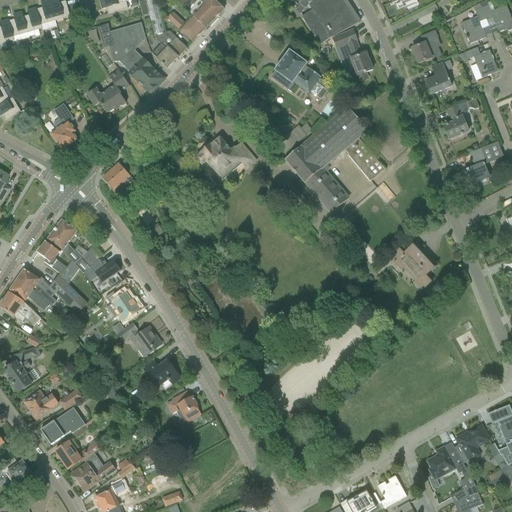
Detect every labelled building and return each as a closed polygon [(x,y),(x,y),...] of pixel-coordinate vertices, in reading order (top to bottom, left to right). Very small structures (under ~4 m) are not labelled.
[(54,0),(49,2),(56,22),(70,18),(66,2),(60,3),(59,0),(54,0)] [(121,0),(103,0),(100,1),(102,10),(107,9),(109,14),(128,9),(126,3),(123,4),(122,4),(121,0)] [(153,54),(160,62),(168,69),(176,59),(178,60),(188,49),(180,42),(170,32),(166,33),(160,12),(157,0),(144,0),(147,8),(142,10),(143,16),(149,15),(155,36),(157,36),(158,41),(161,45),(153,54)] [(165,5),(158,0),(157,0),(160,12),(165,5)] [(207,30),(207,31),(218,19),(217,18),(224,10),(216,3),(219,0),(174,0),(175,2),(192,18),(192,17),(205,30),(207,29),(207,30)] [(302,18),(321,46),(331,38),(338,35),(351,30),(360,22),(345,0),(301,0),(304,2),(296,11),(300,15),(309,5),(313,11),(302,18)] [(492,17),(499,34),(507,30),(508,32),(511,30),(511,19),(507,7),(506,7),(504,6),(500,7),(500,9),(491,13),(487,1),(480,5),(486,20),(492,17)] [(43,29),(43,31),(57,27),(56,22),(49,2),(41,4),(42,9),(37,10),(37,9),(36,9),(42,29),(43,29)] [(462,24),(470,45),(486,39),(480,22),(486,20),(480,5),(474,8),(478,18),(462,24)] [(22,13),(29,37),(28,33),(42,29),(36,9),(28,12),(29,16),(24,18),(22,13)] [(8,21),(15,43),(30,39),(29,37),(22,13),(13,16),(15,21),(9,22),(9,21),(8,21)] [(169,19),(168,20),(185,36),(193,43),(205,30),(192,17),(192,18),(185,25),(174,13),(172,15),(171,14),(168,18),(169,19)] [(0,44),(0,45),(14,41),(15,43),(8,21),(0,23),(1,28),(0,27),(0,44)] [(109,48),(114,63),(120,63),(126,68),(125,69),(130,74),(142,87),(149,94),(156,87),(164,80),(157,73),(135,51),(146,40),(142,24),(121,30),(111,33),(108,25),(107,26),(114,46),(109,48)] [(97,29),(104,50),(109,48),(114,46),(107,26),(97,29)] [(89,41),(99,39),(97,28),(87,30),(89,41)] [(58,31),(51,33),(53,40),(60,38),(58,31)] [(357,41),(353,31),(333,39),(337,49),(348,45),(353,58),(351,59),(360,82),(368,79),(366,73),(373,71),(366,54),(361,55),(356,42),(357,41)] [(423,44),(412,49),(418,65),(419,65),(427,61),(427,62),(438,58),(431,42),(438,39),(439,39),(435,32),(421,38),(423,44)] [(478,70),(482,79),(496,73),(491,63),(494,62),(490,51),(481,55),(479,56),(476,50),(465,54),(468,61),(474,59),(478,70)] [(276,73),(271,78),(280,85),(293,93),(298,86),(310,94),(310,93),(317,97),(323,89),(325,90),(328,86),(320,80),(321,78),(306,67),(307,64),(298,58),(290,52),(275,72),(276,73)] [(435,78),(425,82),(431,96),(451,87),(448,80),(447,81),(444,75),(446,74),(445,72),(442,65),(442,64),(432,68),(435,78)] [(96,89),(87,96),(89,98),(90,99),(95,107),(100,104),(107,114),(118,106),(120,108),(126,104),(120,95),(122,94),(121,93),(130,87),(124,79),(119,72),(110,78),(115,86),(101,96),(98,92),(96,89)] [(0,89),(0,106),(9,101),(3,90),(2,88),(0,89)] [(0,117),(3,115),(6,121),(21,113),(13,99),(0,106),(0,117)] [(358,99),(348,108),(354,115),(360,110),(364,106),(358,99)] [(476,99),(467,103),(469,108),(470,108),(476,110),(479,109),(476,99)] [(58,131),(51,135),(62,151),(77,141),(72,134),(75,132),(69,123),(73,120),(68,112),(63,106),(54,112),(60,120),(53,124),(58,131)] [(452,124),(444,128),(449,140),(458,136),(470,132),(463,114),(459,106),(447,111),(452,124)] [(307,183),(333,213),(348,199),(323,170),(345,151),(349,155),(348,156),(371,182),(377,177),(385,170),(359,139),(368,131),(354,115),(348,108),(340,114),(286,161),(306,184),(307,183)] [(307,125),(302,129),(308,136),(313,132),(307,125)] [(276,147),(284,156),(307,136),(299,127),(276,147)] [(201,154),(196,158),(202,165),(206,162),(207,161),(209,163),(208,163),(209,165),(211,168),(213,169),(213,168),(217,172),(216,173),(215,174),(214,175),(214,177),(214,179),(215,181),(217,182),(219,182),(221,182),(222,181),(230,174),(227,171),(239,161),(242,164),(246,170),(256,162),(241,144),(234,150),(231,152),(229,150),(220,139),(214,144),(212,146),(211,147),(210,146),(209,147),(207,147),(205,147),(204,148),(203,149),(202,151),(202,152),(201,154)] [(476,167),(464,172),(470,186),(489,179),(483,166),(485,166),(503,158),(504,158),(498,143),(497,143),(481,150),(471,154),(476,167)] [(132,195),(133,195),(140,191),(131,178),(119,164),(103,179),(114,192),(124,183),(125,183),(132,195)] [(0,170),(0,206),(5,198),(0,194),(0,191),(3,186),(8,178),(7,177),(8,175),(0,170)] [(375,191),(385,202),(392,195),(382,184),(375,191)] [(75,265),(84,274),(90,268),(99,260),(100,259),(91,250),(82,259),(69,245),(78,233),(77,232),(78,230),(78,228),(74,225),(71,225),(70,227),(62,221),(49,239),(63,251),(62,252),(75,265)] [(146,233),(151,241),(163,233),(158,226),(146,233)] [(325,233),(320,237),(324,242),(330,238),(325,233)] [(61,275),(66,268),(55,260),(60,253),(46,243),(38,254),(47,261),(44,263),(61,275)] [(414,284),(420,292),(432,281),(427,275),(427,273),(435,266),(429,260),(428,261),(420,252),(421,251),(416,245),(407,252),(402,246),(394,253),(400,259),(395,264),(401,270),(406,266),(419,280),(414,284)] [(90,268),(84,274),(90,283),(98,277),(102,284),(121,271),(114,261),(107,265),(104,267),(99,260),(90,268)] [(51,288),(44,282),(45,280),(41,277),(39,280),(25,271),(18,281),(33,292),(49,307),(50,306),(52,308),(57,302),(52,298),(56,294),(51,288)] [(249,274),(247,283),(253,285),(256,276),(249,274)] [(77,314),(87,305),(67,283),(60,276),(51,288),(72,309),(72,310),(77,314)] [(40,308),(45,311),(49,307),(33,292),(32,291),(18,281),(11,292),(19,298),(26,302),(29,298),(34,301),(34,303),(40,307),(40,308)] [(119,316),(123,323),(141,311),(136,304),(134,305),(126,293),(119,298),(115,291),(105,297),(115,310),(117,309),(121,315),(119,316)] [(26,319),(35,326),(41,319),(23,302),(10,293),(0,307),(23,323),(26,319)] [(65,316),(71,321),(77,314),(72,310),(72,309),(65,316)] [(120,324),(113,329),(117,336),(118,335),(125,331),(120,324)] [(129,338),(145,359),(153,352),(162,345),(155,337),(154,338),(147,330),(141,335),(133,324),(125,330),(125,331),(118,335),(123,342),(129,338)] [(27,342),(27,343),(36,348),(37,348),(38,346),(41,347),(43,343),(41,342),(40,342),(31,336),(27,342)] [(35,349),(22,354),(24,359),(26,361),(38,356),(35,349)] [(16,363),(5,371),(10,378),(9,379),(14,386),(15,385),(16,387),(20,393),(31,384),(36,381),(31,373),(30,373),(28,374),(25,371),(31,366),(27,362),(19,368),(17,364),(16,363)] [(143,369),(158,389),(169,381),(173,385),(181,379),(167,362),(162,366),(163,368),(160,370),(153,362),(145,368),(143,369)] [(119,382),(113,387),(117,391),(123,386),(119,382)] [(109,383),(99,390),(105,400),(116,393),(109,383)] [(61,402),(59,402),(65,412),(84,399),(83,397),(78,389),(61,402)] [(184,417),(188,423),(201,415),(195,404),(196,403),(193,397),(191,398),(187,392),(172,401),(173,402),(166,405),(172,415),(177,412),(180,419),(184,417)] [(29,409),(37,421),(52,411),(51,409),(59,405),(52,395),(45,400),(40,393),(39,394),(38,393),(34,396),(34,397),(25,403),(26,405),(25,405),(28,410),(29,409)] [(494,412),(488,415),(492,425),(497,423),(507,448),(498,452),(500,455),(501,457),(502,457),(508,467),(511,465),(511,464),(511,428),(511,425),(511,424),(511,413),(509,406),(496,411),(494,412)] [(41,431),(51,446),(71,433),(72,434),(73,435),(86,426),(74,409),(41,431)] [(73,435),(77,440),(90,431),(86,426),(73,435)] [(454,448),(463,464),(467,462),(468,464),(482,456),(478,449),(490,442),(489,440),(482,427),(465,437),(464,436),(457,440),(460,445),(454,448)] [(70,443),(56,452),(68,471),(81,462),(82,463),(98,451),(94,445),(97,444),(95,441),(88,446),(90,449),(79,456),(75,450),(70,443)] [(494,445),(488,448),(494,458),(500,455),(498,452),(494,445)] [(438,455),(427,462),(431,469),(429,471),(432,476),(434,479),(436,478),(440,476),(441,477),(447,473),(448,474),(456,470),(459,475),(462,473),(465,480),(460,482),(463,488),(465,491),(475,485),(463,464),(454,448),(453,446),(446,450),(444,447),(436,452),(438,455)] [(72,475),(84,493),(116,471),(110,463),(104,467),(95,454),(84,462),(86,464),(72,475)] [(6,465),(1,468),(10,481),(12,480),(16,485),(12,488),(18,496),(31,486),(25,479),(31,475),(24,467),(25,465),(23,463),(22,463),(21,462),(17,464),(13,459),(6,465)] [(126,460),(118,466),(122,471),(130,465),(126,460)] [(511,483),(511,466),(511,465),(508,467),(488,478),(491,484),(500,480),(503,487),(511,483)] [(381,503),(385,510),(387,509),(386,509),(407,497),(395,477),(388,481),(390,484),(387,486),(385,483),(378,487),(379,490),(386,500),(381,503)] [(108,492),(95,499),(101,511),(120,511),(113,494),(112,493),(115,492),(115,493),(116,495),(125,491),(124,488),(121,482),(107,489),(108,492)] [(462,492),(452,498),(454,503),(478,494),(475,485),(465,491),(462,492)] [(347,505),(342,508),(344,511),(369,511),(376,508),(369,495),(367,491),(361,495),(357,497),(346,503),(347,505)] [(163,498),(162,499),(165,508),(166,507),(182,501),(179,492),(163,498)] [(454,503),(454,504),(457,511),(470,511),(483,506),(478,494),(454,503)]
